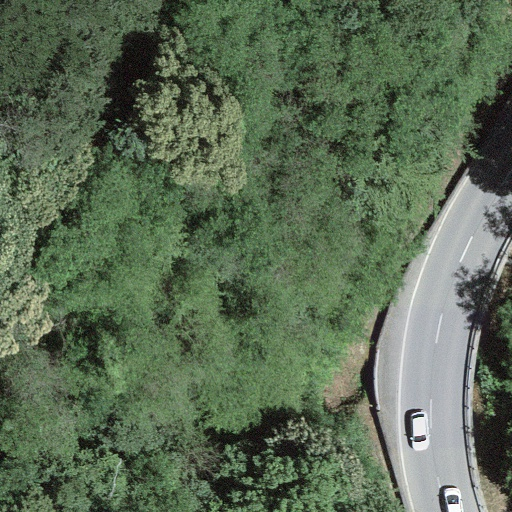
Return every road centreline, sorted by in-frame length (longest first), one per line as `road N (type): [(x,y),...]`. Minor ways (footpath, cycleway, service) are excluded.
road 1 (tertiary): [(449,511),(430,439),(429,369),(460,259),(511,161)]
road 2 (track): [(115,0),(103,79),(48,216),(0,263)]
